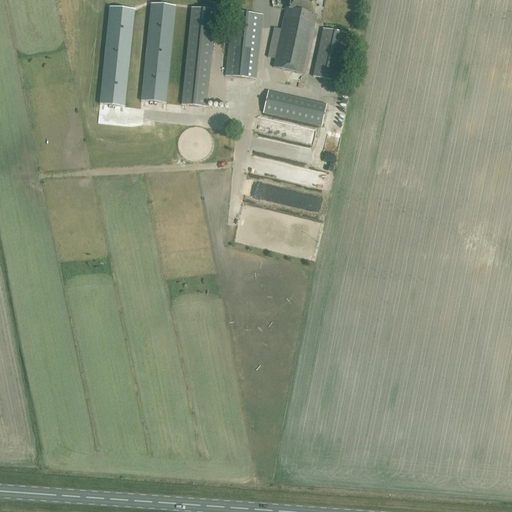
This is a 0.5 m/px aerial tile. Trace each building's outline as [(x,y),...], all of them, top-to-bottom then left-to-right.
[(273,68),(304,75),(317,15),(314,15),(317,0),(291,0),(289,9),(286,8),(273,68)] [(165,104),(175,7),(151,5),(141,101),(165,104)] [(110,9),(100,104),(124,107),(134,12),(110,9)] [(216,11),(191,9),(181,106),(206,108),(216,11)] [(225,77),(256,80),(262,15),(232,12),(225,77)] [(347,35),(323,30),(313,77),(337,83),(347,35)] [(263,113),(322,127),(327,106),(268,92),(263,113)] [(277,125),(255,126),(255,132),(266,132),(266,137),(278,136),(277,125)] [(319,174),(279,164),(278,169),(287,172),(286,173),(295,176),(296,172),(304,174),(301,184),(315,188),(319,174)] [(269,201),(304,209),(307,195),(272,188),(269,201)]
